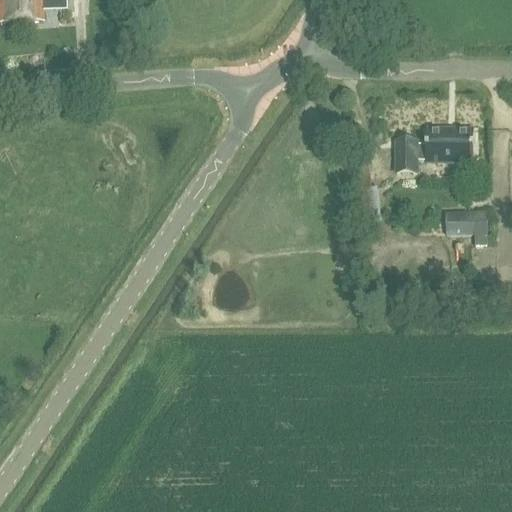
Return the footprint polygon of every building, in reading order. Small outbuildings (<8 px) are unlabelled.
[(0,0),(0,27),(43,25),(41,0),(0,0)] [(351,40),(351,50),(366,51),(366,41),(351,40)] [(474,133),(427,132),(427,147),(417,147),(417,144),(397,144),(397,176),(417,176),(417,163),(426,164),(426,166),(474,166),(474,133)] [(371,190),(368,166),(353,168),(362,244),(382,241),(376,190),(371,190)] [(446,218),(447,239),(475,239),(475,248),(487,248),(487,217),(446,218)] [(511,289),(497,290),(479,290),(480,314),(511,312),(511,289)]
